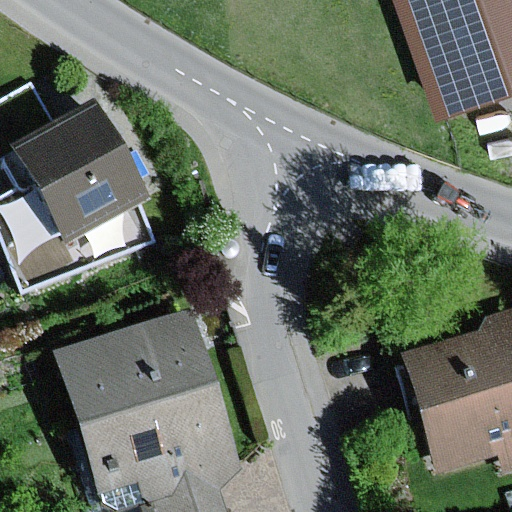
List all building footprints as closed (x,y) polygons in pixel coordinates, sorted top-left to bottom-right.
[(511,0),(389,0),(435,126),(511,98),(511,0)] [(0,161),(1,161),(55,132),(30,85),(0,101),(0,161)] [(55,132),(1,161),(0,162),(0,171),(12,194),(14,195),(17,195),(21,193),(55,255),(139,210),(87,115),(55,132)] [(14,195),(12,194),(0,200),(0,256),(17,300),(151,245),(139,210),(55,255),(21,193),(17,195),(14,195)] [(474,336),(399,357),(431,474),(492,457),(497,477),(511,472),(511,310),(482,319),(474,336)] [(190,313),(44,356),(89,507),(128,495),(133,511),(146,511),(215,491),(237,472),(190,313)] [(221,511),(215,491),(146,511),(221,511)]
